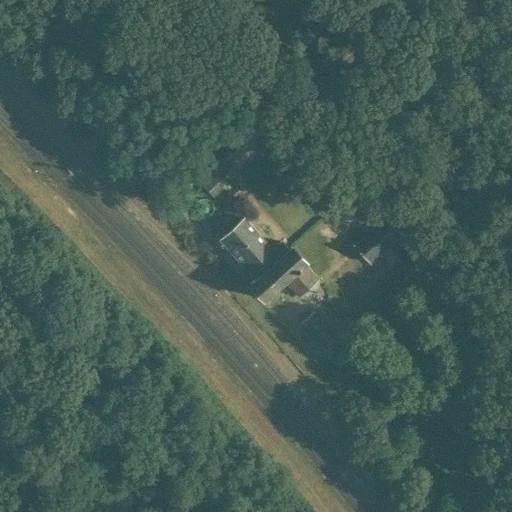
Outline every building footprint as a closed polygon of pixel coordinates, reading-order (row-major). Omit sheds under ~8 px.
[(212,197),(236,176),(218,156),(211,162),(205,155),(199,161),(212,176),(201,186),(212,197)] [(391,268),(414,248),(398,231),(401,228),(398,224),(395,227),(391,222),(394,220),(391,216),(388,218),(386,216),(360,238),(358,235),(355,238),(358,241),(353,245),(356,248),(354,250),(356,254),(359,251),(363,256),(361,259),(364,262),(367,259),(369,262),(373,258),(376,261),(379,258),(376,255),(378,253),(391,268)] [(288,249),(288,248),(287,248),(280,241),(272,248),(245,218),(221,240),(255,278),(255,277),(256,278),(288,249)] [(265,299),(282,284),(286,281),(290,285),(287,289),(293,296),(296,292),(298,294),(317,276),(305,263),(306,262),(291,245),(288,248),(288,249),(256,278),(255,277),(255,278),(250,283),(265,299)] [(315,308),(301,319),(322,345),(336,334),(315,308)] [(510,490),(511,488),(511,478),(506,469),(500,473),(510,490)]
